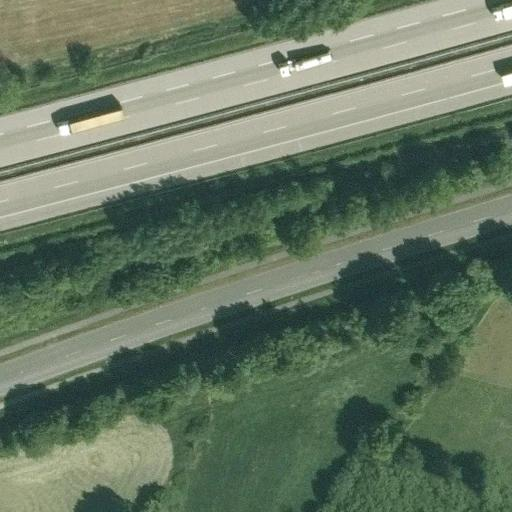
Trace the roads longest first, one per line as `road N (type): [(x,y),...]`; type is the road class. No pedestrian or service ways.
road 1 (secondary): [(0,386),(511,217)]
road 2 (motorway): [(0,204),(511,66)]
road 3 (motorway): [(511,8),(0,143)]
